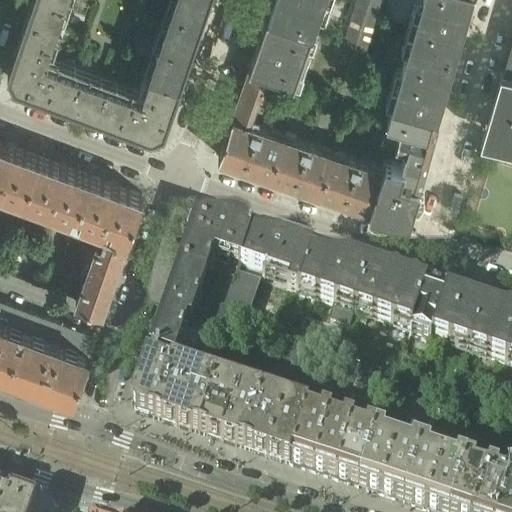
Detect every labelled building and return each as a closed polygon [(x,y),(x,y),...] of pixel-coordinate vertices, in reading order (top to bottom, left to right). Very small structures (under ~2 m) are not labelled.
[(31,0),(28,11),(58,22),(65,0),(31,0)] [(196,34),(207,0),(173,0),(166,23),(196,34)] [(313,29),(322,0),(270,0),(266,13),(312,29),(313,29)] [(370,0),(356,42),(341,91),(352,95),(382,0),(370,0)] [(357,0),(345,38),(356,42),(370,0),(357,0)] [(472,0),(420,0),(413,29),(460,43),(472,0)] [(58,22),(28,11),(8,70),(10,71),(13,78),(13,80),(48,93),(59,63),(46,58),(58,22)] [(266,13),(249,64),(277,74),(277,75),(294,80),(312,29),(266,13)] [(181,80),(196,34),(166,23),(150,70),(181,80)] [(460,43),(413,29),(402,65),(450,80),(460,43)] [(511,37),(503,68),(501,67),(481,136),(511,144),(511,37)] [(130,90),(59,63),(48,93),(120,120),(130,90)] [(277,74),(249,64),(232,115),(252,121),(259,100),(268,102),(277,75),(277,74)] [(450,80),(402,65),(392,100),(439,115),(450,80)] [(181,80),(150,70),(142,94),(130,90),(120,120),(154,133),(155,131),(162,128),(164,128),(181,80)] [(439,115),(392,100),(387,118),(386,118),(386,119),(389,120),(387,126),(383,138),(406,145),(429,151),(439,115)] [(282,131),(252,121),(232,115),(218,155),(269,172),(282,131)] [(332,148),(282,131),(269,172),(318,189),(332,148)] [(36,153),(0,139),(0,186),(20,194),(36,153)] [(411,214),(420,183),(429,151),(406,145),(401,160),(398,162),(385,158),(382,165),(382,166),(368,206),(403,218),(411,214)] [(382,166),(382,165),(332,148),(318,189),(368,206),(382,166)] [(87,172),(36,153),(20,194),(72,213),(87,172)] [(142,193),(87,172),(72,213),(105,226),(128,234),(142,193)] [(240,268),(252,231),(199,212),(180,269),(208,278),(233,287),(236,278),(240,268)] [(128,234),(105,226),(101,237),(98,236),(76,299),(102,308),(128,234)] [(312,251),(252,231),(240,268),(263,277),(261,284),(264,285),(297,296),(312,251)] [(370,271),(312,251),(297,296),(308,300),(306,304),(315,307),(317,302),(326,306),(325,310),(334,314),(336,309),(345,312),(343,317),(353,320),(355,315),(370,271)] [(192,326),(208,278),(180,269),(148,359),(172,367),(187,324),(192,326)] [(428,290),(370,271),(355,315),(363,318),(361,323),(372,327),(374,322),(384,326),(382,330),(391,334),(393,329),(401,332),(400,337),(410,340),(412,335),(428,290)] [(243,280),(236,278),(233,287),(208,278),(192,326),(187,324),(172,367),(192,374),(206,334),(223,339),(243,280)] [(446,296),(428,290),(412,335),(420,338),(419,343),(429,347),(431,342),(446,296)] [(248,321),(255,298),(246,295),(239,318),(248,321)] [(485,309),(446,296),(431,342),(439,344),(437,350),(448,353),(450,348),(458,351),(457,356),(467,360),(469,354),(485,309)] [(27,308),(0,298),(0,366),(5,368),(27,308)] [(94,333),(27,308),(5,368),(74,393),(94,333)] [(511,318),(485,309),(469,354),(477,357),(476,363),(486,366),(488,361),(496,364),(494,369),(505,373),(506,367),(511,369),(511,318)] [(307,413),(317,385),(293,377),(303,345),(282,339),(263,398),(284,406),(307,413)] [(172,367),(148,359),(132,407),(137,416),(153,421),(172,367)] [(194,374),(192,374),(172,367),(153,421),(175,429),(194,374)] [(356,491),(375,436),(383,415),(390,392),(323,369),(317,385),(307,413),(288,467),(356,491)] [(194,374),(175,429),(198,436),(217,382),(194,374)] [(217,382),(198,436),(221,444),(239,390),(217,382)] [(239,390),(221,444),(243,452),(263,398),(239,390)] [(263,398),(243,452),(266,460),(284,406),(263,398)] [(284,406),(266,460),(288,467),(307,413),(284,406)] [(383,415),(375,436),(356,491),(378,498),(395,448),(405,423),(383,415)] [(428,430),(421,451),(429,454),(428,459),(441,463),(454,468),(456,463),(464,466),(469,452),(448,444),(450,438),(428,430)] [(395,448),(378,498),(401,506),(420,451),(410,448),(409,453),(395,448)] [(418,511),(424,511),(441,463),(428,459),(429,454),(421,451),(420,451),(401,506),(418,511)] [(488,474),(493,459),(472,451),(467,467),(465,466),(449,511),(474,511),(486,479),(488,474)] [(449,511),(465,466),(464,466),(456,463),(454,468),(441,463),(424,511),(449,511)] [(500,511),(509,487),(496,483),(498,478),(488,474),(486,479),(474,511),(500,511)] [(509,487),(500,511),(511,511),(511,482),(509,487)] [(0,511),(33,511),(35,507),(2,495),(0,494),(0,511)]
